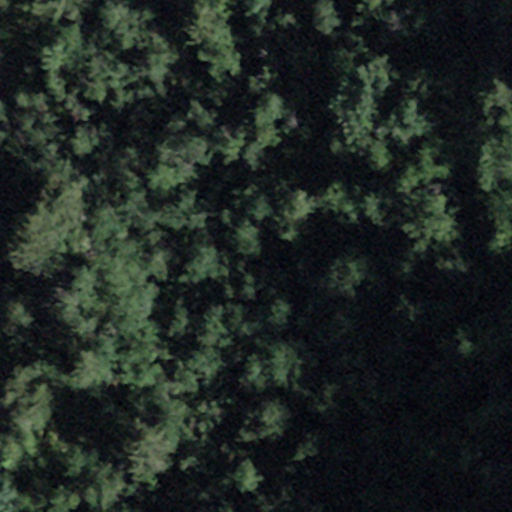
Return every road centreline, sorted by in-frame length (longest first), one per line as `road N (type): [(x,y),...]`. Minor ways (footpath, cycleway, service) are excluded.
road 1 (track): [(0,56),(39,50),(64,62),(70,89),(0,175)]
road 2 (track): [(0,354),(30,380),(38,402),(36,429),(0,483)]
